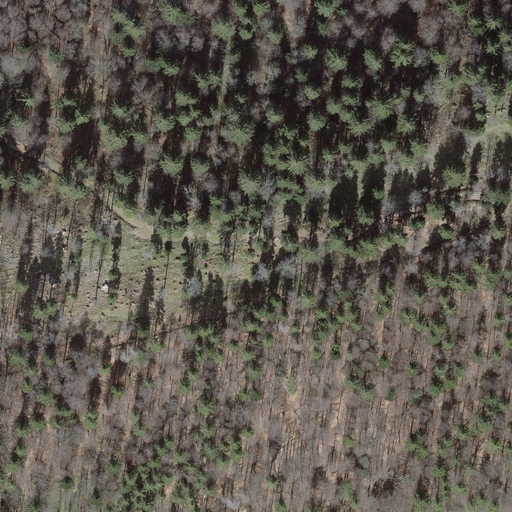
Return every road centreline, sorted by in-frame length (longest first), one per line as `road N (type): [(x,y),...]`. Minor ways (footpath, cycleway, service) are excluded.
road 1 (track): [(511,211),(467,196),(402,212),(273,280),(220,289),(0,366)]
road 2 (track): [(312,261),(257,235),(155,232),(96,187),(0,138)]
